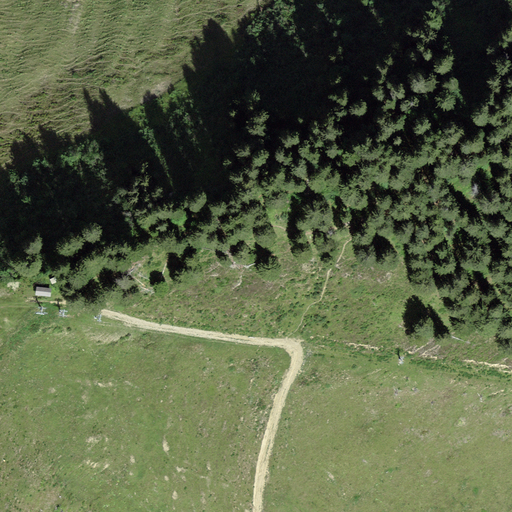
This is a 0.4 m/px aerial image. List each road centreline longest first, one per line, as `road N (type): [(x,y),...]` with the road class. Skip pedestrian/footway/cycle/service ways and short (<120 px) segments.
road 1 (track): [(285,342),(56,304)]
road 2 (track): [(260,511),(265,464),(298,356),(285,342)]
